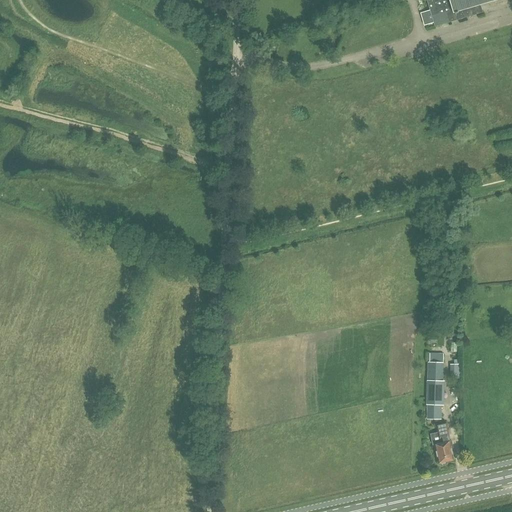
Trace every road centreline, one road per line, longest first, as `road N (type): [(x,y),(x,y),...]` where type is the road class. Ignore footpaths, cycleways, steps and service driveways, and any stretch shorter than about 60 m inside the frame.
road 1 (track): [(212,511),(230,160)]
road 2 (secondary): [(357,511),(511,476)]
